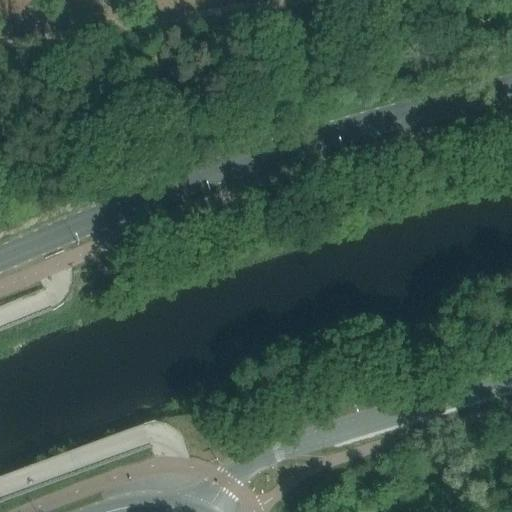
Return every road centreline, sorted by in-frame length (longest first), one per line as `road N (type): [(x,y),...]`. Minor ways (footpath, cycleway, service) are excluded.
road 1 (tertiary): [(0,260),(300,144),(511,89)]
road 2 (unclassified): [(204,511),(249,462),(511,380)]
road 3 (track): [(278,0),(0,45)]
